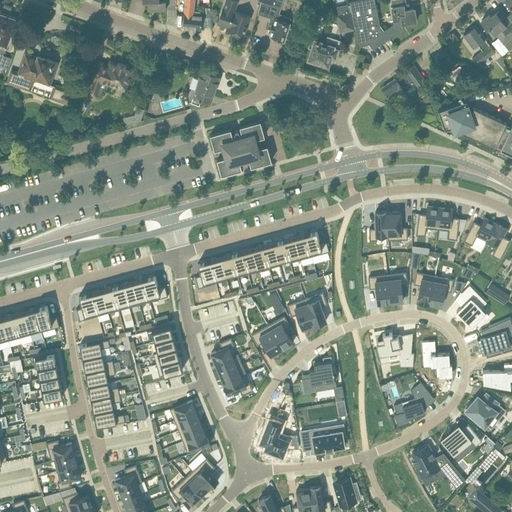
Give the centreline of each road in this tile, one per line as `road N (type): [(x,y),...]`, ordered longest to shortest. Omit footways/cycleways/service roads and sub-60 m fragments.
road 1 (residential): [(365,456),(414,433),(459,391),(460,343),(438,320),(422,316),(363,321),(324,338),(275,383),(238,439)]
road 2 (residential): [(177,253),(384,190),(464,193),(511,213)]
road 3 (unclassified): [(0,170),(238,104),(266,87),(269,74)]
road 4 (residential): [(62,285),(84,409),(116,511)]
road 5 (unclassified): [(269,74),(59,0)]
road 6 (residential): [(177,253),(207,383),(238,439)]
road 7 (tertiary): [(347,160),(167,210)]
road 8 (tertiary): [(172,227),(349,176)]
road 9 (tertiary): [(507,187),(434,155),(347,160)]
road 10 (tertiary): [(349,176),(427,168),(507,187)]
road 11 (unclassified): [(335,113),(439,29)]
